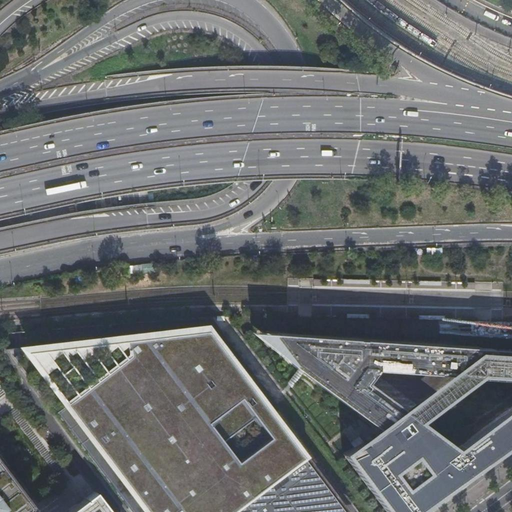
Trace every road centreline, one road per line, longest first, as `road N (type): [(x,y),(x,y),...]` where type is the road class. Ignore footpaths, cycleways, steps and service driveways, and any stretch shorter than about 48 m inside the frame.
road 1 (trunk): [(0,242),(230,205),(260,182),(279,130),(276,86),(263,57),(209,19),(154,20),(11,84)]
road 2 (trunk): [(0,193),(137,166),(241,157),(392,159),(511,172)]
road 3 (trunk): [(511,130),(393,117),(237,115),(0,150)]
road 4 (trunk): [(473,96),(224,79),(0,112)]
road 5 (trunk): [(134,247),(511,233)]
road 6 (trunk): [(134,247),(234,226),(285,184),(306,130),(303,99),(287,54),(250,5)]
road 7 (trunk): [(473,96),(416,67),(329,0)]
road 8 (trunk): [(146,0),(11,84)]
road 9 (trunk): [(0,270),(134,247)]
